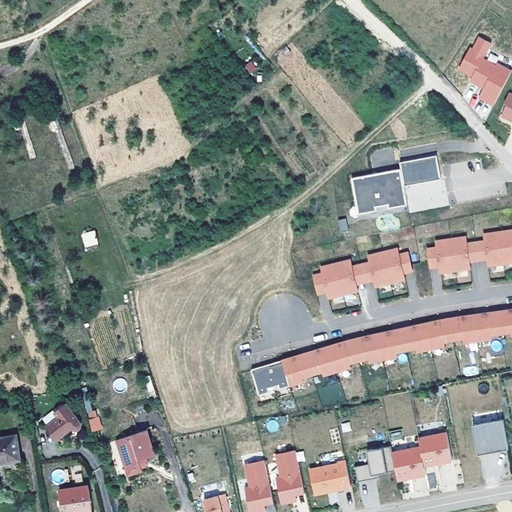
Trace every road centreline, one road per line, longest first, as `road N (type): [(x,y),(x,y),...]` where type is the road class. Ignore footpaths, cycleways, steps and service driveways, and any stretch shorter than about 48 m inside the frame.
road 1 (residential): [(511,290),(460,295),(243,348)]
road 2 (track): [(349,0),(464,112)]
